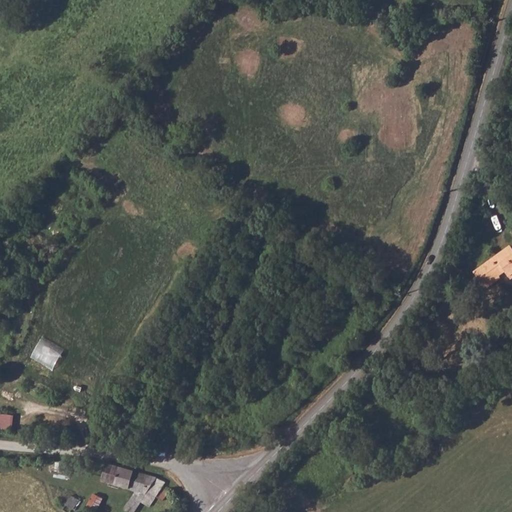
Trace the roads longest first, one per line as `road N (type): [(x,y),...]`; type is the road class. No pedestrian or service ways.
road 1 (tertiary): [(231,497),(342,394),(394,333),(451,219),(511,9)]
road 2 (unclassified): [(0,445),(145,457),(207,477),(231,497)]
